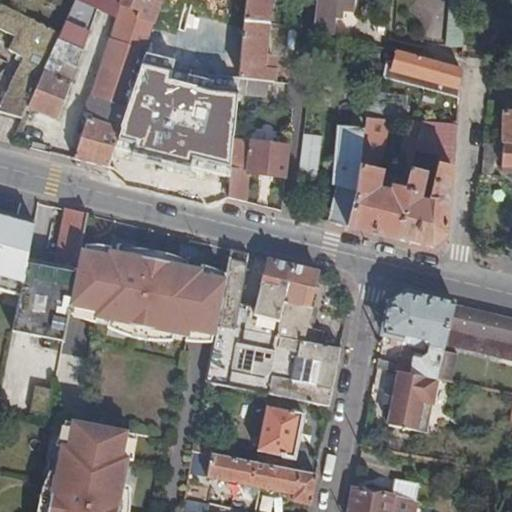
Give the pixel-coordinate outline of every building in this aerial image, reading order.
[(63,29),(0,0),(0,25),(15,33),(10,45),(27,53),(9,92),(32,100),(63,29)] [(75,0),(63,29),(32,100),(30,105),(57,116),(70,84),(70,81),(93,29),(91,26),(98,9),(121,17),(98,95),(75,156),(110,165),(123,128),(130,107),(164,4),(165,0),(75,0)] [(199,0),(165,0),(164,4),(195,13),(199,0)] [(268,0),(248,0),(246,22),(266,24),(266,22),(268,0)] [(350,13),(351,0),(318,0),(316,26),(333,31),(334,18),(345,19),(345,12),(350,13)] [(453,0),(451,27),(467,30),(470,0),(453,0)] [(266,24),(246,22),(241,77),(269,80),(273,80),(273,70),(262,68),(266,24)] [(448,50),(465,52),(467,30),(451,27),(448,50)] [(186,52),(153,45),(130,107),(123,128),(153,135),(161,137),(176,139),(230,143),(237,82),(213,83),(212,101),(186,101),(186,52)] [(464,68),(393,48),(392,61),(391,71),(463,88),(464,68)] [(391,71),(392,61),(385,59),(383,75),(462,95),(463,88),(391,71)] [(269,80),(241,77),(240,93),(268,96),(269,80)] [(405,97),(367,91),(364,115),(380,118),(401,121),(405,97)] [(30,105),(32,100),(9,92),(2,108),(26,113),(30,105)] [(352,226),(402,238),(413,187),(409,186),(391,184),(391,189),(379,188),(380,165),(376,164),(380,118),(364,115),(363,129),(359,163),(352,226)] [(246,135),(247,123),(237,122),(236,134),(246,135)] [(451,234),(459,130),(417,124),(413,157),(437,159),(435,201),(429,200),(430,195),(424,194),(425,167),(412,167),(409,186),(413,187),(402,238),(434,246),(451,234)] [(250,172),(289,175),(291,145),(267,143),(268,128),(254,126),(252,146),(252,151),(234,150),(230,196),(248,200),(250,172)] [(339,127),(336,161),(359,163),(363,129),(339,127)] [(153,135),(123,128),(110,165),(150,176),(161,137),(153,135)] [(322,134),(306,133),(302,172),(318,173),(322,134)] [(246,145),(246,135),(236,134),(234,150),(252,151),(252,146),(246,145)] [(498,139),(488,139),(485,176),(494,175),(498,139)] [(336,161),(329,220),(352,226),(359,163),(336,161)] [(70,308),(82,251),(89,214),(69,209),(58,263),(54,278),(46,276),(36,323),(39,324),(36,345),(62,351),(70,308)] [(38,224),(0,213),(0,275),(23,282),(29,257),(38,224)] [(108,257),(82,251),(70,308),(96,313),(97,321),(188,339),(193,332),(215,336),(217,325),(226,279),(202,275),(203,269),(109,250),(108,257)] [(231,250),(226,279),(217,325),(278,337),(294,266),(270,260),(259,306),(240,303),(248,254),(231,250)] [(58,263),(29,257),(23,282),(18,313),(0,402),(50,411),(62,351),(36,345),(39,324),(36,323),(46,276),(54,278),(58,263)] [(310,308),(319,272),(294,266),(278,337),(299,341),(325,346),(328,333),(317,329),(320,311),(310,308)] [(450,330),(456,305),(405,292),(388,303),(383,332),(398,336),(398,344),(406,345),(407,338),(432,343),(428,360),(399,355),(396,370),(400,371),(438,379),(438,376),(445,350),(446,345),(450,330)] [(511,319),(456,305),(450,330),(476,336),(472,352),(511,361),(511,319)] [(217,325),(215,336),(207,383),(269,396),(273,375),(292,379),(299,341),(278,337),(217,325)] [(476,336),(450,330),(446,345),(472,352),(476,336)] [(342,349),(325,346),(299,341),(292,379),(273,375),(269,396),(331,409),(342,349)] [(457,354),(445,350),(438,376),(451,380),(457,354)] [(438,379),(400,371),(390,427),(427,434),(438,379)] [(303,415),(267,407),(258,452),(296,460),(303,415)] [(122,511),(132,460),(126,459),(131,433),(76,421),(72,446),(65,445),(50,511),(122,511)] [(196,441),(194,452),(211,455),(213,444),(196,441)] [(312,507),(317,477),(212,456),(208,477),(292,496),(291,502),(312,507)] [(397,476),(393,498),(398,499),(402,477),(397,476)] [(418,511),(425,481),(402,477),(398,499),(393,498),(354,491),(350,511),(418,511)] [(209,511),(213,491),(187,487),(182,511),(209,511)]
